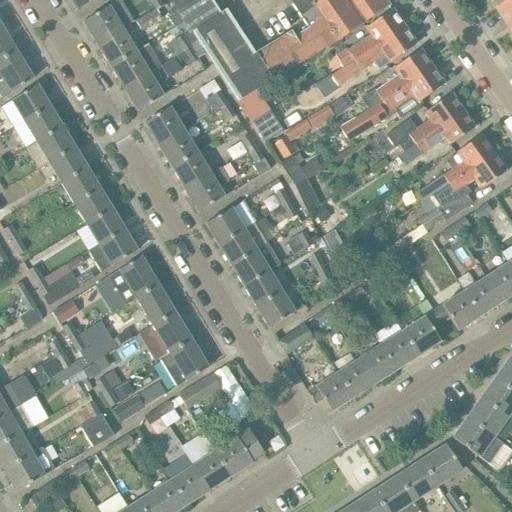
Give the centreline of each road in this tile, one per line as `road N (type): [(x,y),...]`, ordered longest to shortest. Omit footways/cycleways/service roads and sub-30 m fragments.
road 1 (residential): [(310,453),(34,0)]
road 2 (residential): [(310,453),(511,332)]
road 3 (residential): [(511,105),(437,0)]
